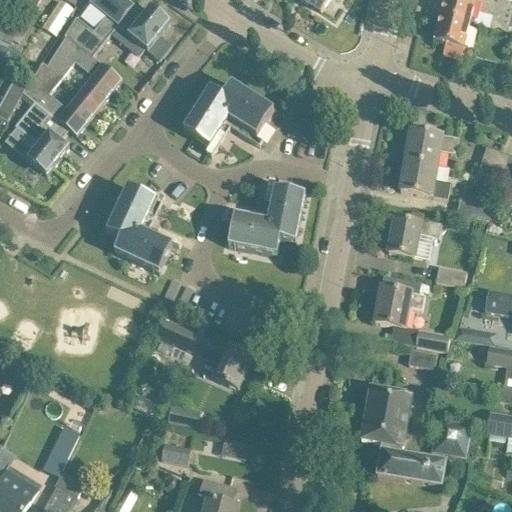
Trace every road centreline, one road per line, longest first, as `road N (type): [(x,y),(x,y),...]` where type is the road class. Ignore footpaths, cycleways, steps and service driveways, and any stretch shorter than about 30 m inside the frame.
road 1 (tertiary): [(295,511),(311,370),(370,79)]
road 2 (residential): [(136,130),(51,239),(0,211)]
road 3 (residential): [(217,188),(199,245),(201,281),(270,314)]
road 4 (residential): [(370,79),(321,70),(228,16)]
road 5 (residential): [(228,16),(136,130)]
road 6 (residential): [(511,118),(370,79)]
